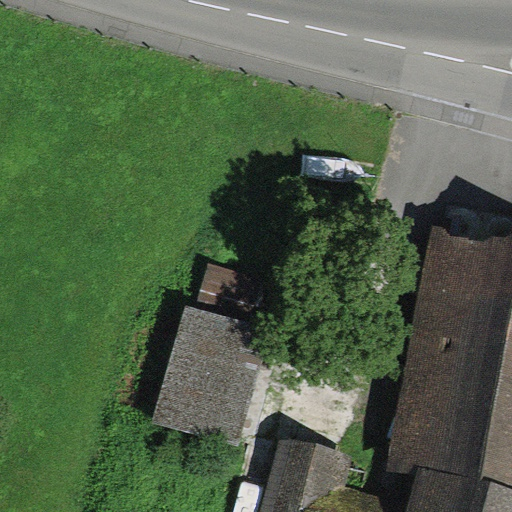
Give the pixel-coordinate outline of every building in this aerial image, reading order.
[(511,261),(441,249),(403,462),(511,481),(511,261)] [(250,286),(208,276),(201,300),(244,311),(250,286)] [(258,348),(183,328),(167,389),(181,392),(168,438),(230,454),(258,348)] [(329,511),(341,467),(245,441),(226,511),(329,511)] [(511,511),(511,508),(422,487),(416,511),(511,511)]
